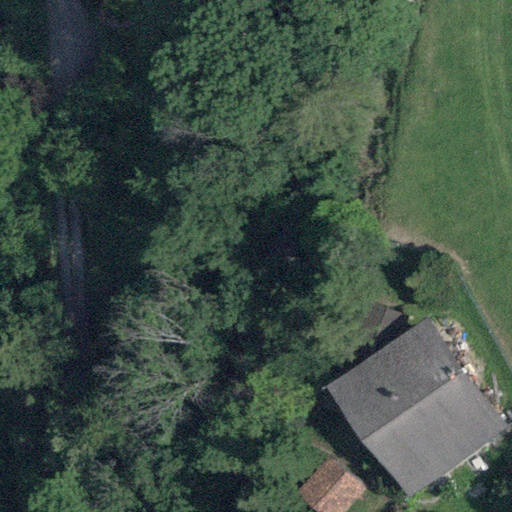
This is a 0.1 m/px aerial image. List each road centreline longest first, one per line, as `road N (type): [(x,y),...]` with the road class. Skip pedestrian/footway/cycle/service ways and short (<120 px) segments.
road 1 (residential): [(89,511),(66,252),(57,0)]
road 2 (residential): [(309,237),(227,425),(167,511)]
road 3 (track): [(363,0),(309,237)]
